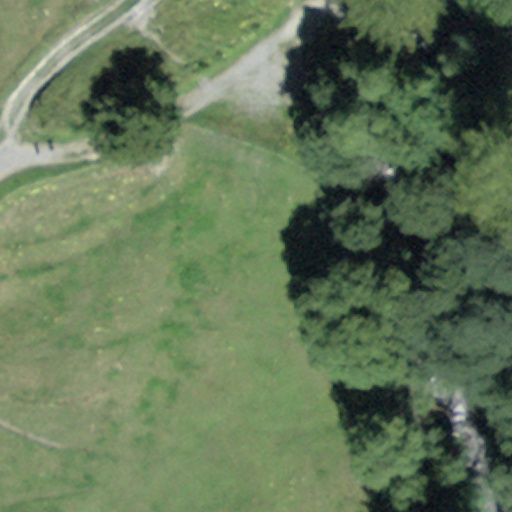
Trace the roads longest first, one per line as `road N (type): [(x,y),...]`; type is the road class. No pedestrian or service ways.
road 1 (track): [(327,0),(133,146),(6,166)]
road 2 (track): [(146,0),(29,91),(0,173)]
